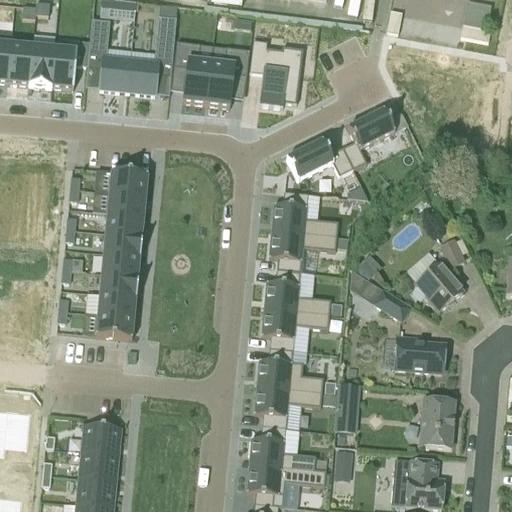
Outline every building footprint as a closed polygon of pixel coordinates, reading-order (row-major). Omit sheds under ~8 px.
[(99,23),(117,25),(119,7),(101,5),(99,23)] [(490,12),(466,7),(462,31),(486,36),(490,12)] [(35,13),(34,21),(47,22),(48,10),(35,9),(35,13)] [(35,13),(22,12),(21,24),(34,25),(34,21),(35,13)] [(129,66),(126,99),(154,101),(156,79),(170,81),(176,19),(158,17),(153,68),(129,66)] [(235,23),(234,34),(249,35),(250,25),(235,23)] [(126,99),(129,66),(105,64),(109,27),(91,26),(88,49),(86,73),(101,74),(99,96),(126,99)] [(0,88),(6,89),(10,50),(10,42),(0,40),(0,88)] [(32,52),(11,50),(11,42),(10,42),(10,50),(6,89),(28,92),(32,52)] [(53,54),(50,94),(72,96),(74,72),(86,73),(88,49),(76,48),(75,56),(53,54)] [(181,108),(205,111),(210,68),(197,67),(199,51),(176,48),(172,73),(185,74),(181,108)] [(266,49),(252,48),(248,79),(262,81),(258,112),(282,115),(283,109),(295,111),(302,56),(281,54),(281,57),(265,55),(266,49)] [(53,54),(32,52),(28,92),(50,94),(53,54)] [(223,70),(210,68),(205,111),(228,114),(233,80),(246,82),(249,57),(225,54),(223,70)] [(358,156),(393,138),(382,116),(346,134),(353,149),(340,155),(352,177),(365,170),(358,156)] [(352,177),(340,155),(328,161),(321,147),(285,165),(296,187),(330,170),(338,185),(352,177)] [(110,177),(108,199),(144,202),(146,181),(110,177)] [(30,183),(8,182),(5,230),(55,233),(57,209),(45,208),(45,199),(30,198),(30,183)] [(69,195),(77,196),(79,184),(71,183),(69,195)] [(367,206),(359,192),(346,198),(346,204),(367,206)] [(77,196),(69,195),(68,207),(76,208),(77,196)] [(273,209),(270,236),(336,243),(337,228),(304,225),(307,200),(283,198),(282,210),(273,209)] [(143,223),(144,202),(108,199),(106,219),(143,223)] [(143,223),(106,219),(104,239),(141,243),(143,223)] [(65,236),(73,236),(75,225),(67,224),(65,236)] [(73,236),(65,236),(64,248),(72,248),(73,236)] [(336,243),(270,236),(268,263),(277,264),(275,276),(299,278),(302,254),(334,257),(336,243)] [(102,260),(139,263),(141,243),(104,239),(102,260)] [(347,244),(337,243),(336,253),(346,254),(347,244)] [(450,272),(463,266),(452,245),(439,251),(450,272)] [(139,263),(102,260),(100,280),(137,283),(139,263)] [(358,270),(364,277),(375,266),(368,260),(358,270)] [(62,276),(70,277),(71,265),(63,264),(62,276)] [(419,307),(423,302),(437,319),(462,298),(438,270),(414,291),(415,292),(410,297),(419,307)] [(70,277),(62,276),(60,288),(68,289),(70,277)] [(263,314),(328,321),(330,306),(297,303),(299,278),(275,276),(274,288),(266,287),(263,314)] [(100,280),(98,300),(135,304),(137,283),(100,280)] [(381,295),(372,309),(401,327),(409,313),(381,295)] [(40,310),(15,307),(11,350),(36,352),(39,324),(51,325),(53,301),(41,300),(40,310)] [(96,321),(133,324),(135,304),(98,300),(96,321)] [(0,348),(11,350),(15,307),(0,305),(0,348)] [(58,317),(66,318),(67,306),(59,305),(58,317)] [(341,310),(331,309),(329,320),(340,321),(341,310)] [(269,342),(268,354),(292,356),(294,332),(327,335),(328,321),(263,314),(260,341),(269,342)] [(66,318),(58,317),(57,329),(64,330),(66,318)] [(131,345),(133,324),(96,321),(94,342),(131,345)] [(417,349),(417,345),(396,343),(393,375),(441,379),(444,351),(417,349)] [(255,392),(321,399),(322,384),(289,381),(292,356),(268,354),(267,366),(258,365),(255,392)] [(334,388),(324,387),(323,398),(333,399),(334,388)] [(332,436),(355,438),(359,391),(336,389),(332,436)] [(260,432),(284,435),(287,410),(319,413),(321,399),(255,392),(253,419),(262,420),(260,432)] [(334,401),(322,400),(322,411),(334,411),(334,401)] [(449,454),(453,408),(423,405),(419,451),(449,454)] [(7,415),(3,451),(26,453),(29,417),(18,416),(6,415),(7,415)] [(82,457),(120,461),(122,434),(84,430),(82,457)] [(284,435),(260,432),(259,444),(251,443),(248,470),(313,477),(315,462),(282,459),(284,435)] [(45,443),(44,455),(52,455),(53,443),(45,443)] [(117,487),(120,461),(82,457),(79,484),(117,487)] [(334,471),(350,472),(351,458),(335,457),(334,471)] [(435,491),(437,469),(409,467),(407,483),(404,511),(440,511),(442,492),(435,491)] [(43,469),(42,481),(50,482),(51,470),(43,469)] [(254,498),(253,510),(270,511),(276,511),(279,488),(312,491),(313,477),(248,470),(245,498),(254,498)] [(26,484),(34,484),(35,474),(27,473),(26,484)] [(49,493),(50,482),(42,481),(41,493),(49,493)] [(34,484),(26,484),(25,494),(33,495),(34,484)] [(79,484),(77,510),(97,511),(114,511),(117,487),(79,484)]
